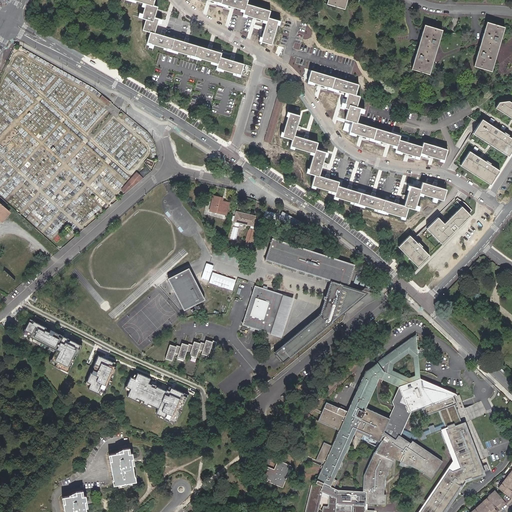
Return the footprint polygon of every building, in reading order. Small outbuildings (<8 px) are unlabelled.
[(132,0),(146,4),(143,14),(142,18),(146,19),(157,23),(159,19),(154,18),(157,7),(153,6),(154,0),(132,0)] [(236,0),(235,8),(238,8),(241,9),(243,0),(236,0)] [(247,0),(243,0),(241,9),(244,10),(243,14),(267,21),(261,41),(271,44),(278,21),(268,18),(270,11),(246,4),(247,0)] [(344,9),(346,0),(327,0),(326,4),(344,9)] [(157,25),(157,23),(146,19),(143,29),(143,30),(150,32),(154,33),(157,25)] [(491,71),(505,27),(487,22),(474,66),(491,71)] [(429,74),(442,30),(425,25),(411,69),(429,74)] [(160,35),(154,33),(150,32),(147,43),(218,64),(217,68),(240,75),(243,64),(233,61),(234,58),(231,57),(230,60),(220,57),(221,53),(211,50),(212,47),(208,46),(207,49),(187,43),(188,40),(185,39),(184,42),(164,36),(165,33),(161,32),(160,35)] [(348,131),(386,142),(389,131),(355,121),(358,111),(359,107),(355,106),(358,95),(354,94),(357,83),(310,69),(307,80),(347,92),(344,102),(343,106),(347,107),(344,118),(351,120),(348,131)] [(271,144),(287,89),(281,87),(264,142),(271,144)] [(495,107),(511,118),(511,102),(509,100),(499,102),(495,107)] [(335,192),(337,186),(339,182),(328,179),(330,175),(326,174),(325,178),(319,176),(322,166),(325,167),(326,164),(323,163),(326,153),(315,149),(317,143),(307,140),(308,136),(305,135),(304,139),(294,135),(296,130),(299,130),(300,127),(297,126),(300,116),(289,113),(282,136),(292,139),(290,146),(314,153),(308,173),(315,175),(312,185),(335,192)] [(473,133),(508,156),(511,150),(511,138),(508,136),(509,134),(504,131),(504,133),(482,119),(473,133)] [(391,144),(395,145),(397,138),(398,134),(393,133),(389,131),(386,142),(391,144)] [(397,138),(395,145),(394,149),(418,156),(419,152),(442,159),(446,148),(422,141),(421,145),(397,138)] [(460,165),(490,184),(499,170),(490,164),(491,163),(486,160),(485,161),(469,151),(460,165)] [(149,171),(146,167),(140,173),(142,176),(149,171)] [(127,185),(123,190),(126,193),(143,178),(137,173),(126,185),(127,185)] [(348,185),(347,189),(344,199),(404,218),(408,207),(414,209),(419,193),(443,200),(446,189),(436,186),(437,183),(433,182),(432,185),(422,182),(420,189),(410,186),(407,196),(403,195),(402,199),(406,200),(404,206),(398,204),(399,200),(395,199),(394,203),(374,197),(375,193),(372,192),(371,196),(351,190),(352,186),(348,185)] [(344,199),(347,189),(337,186),(335,192),(334,196),(344,199)] [(222,198),(213,196),(210,210),(226,214),(228,203),(221,201),(222,198)] [(426,228),(441,244),(472,213),(474,209),(456,198),(454,200),(461,206),(443,223),(437,217),(426,228)] [(1,204),(0,203),(0,220),(1,222),(9,212),(3,206),(5,205),(2,203),(1,204)] [(257,217),(236,212),(234,221),(239,222),(251,225),(250,229),(249,229),(249,231),(248,230),(246,240),(247,240),(252,241),(254,231),(253,230),(254,226),(255,226),(257,217)] [(429,255),(416,242),(409,235),(397,247),(417,267),(429,255)] [(331,321),(343,285),(347,286),(348,285),(354,265),(272,239),(269,247),(268,251),(265,259),(300,271),(304,272),(332,281),(327,296),(325,296),(324,299),(326,299),(322,313),(274,353),(282,362),(331,321)] [(204,298),(198,286),(199,286),(193,275),(189,267),(169,277),(184,308),(204,298)] [(213,271),(209,282),(233,289),(237,278),(213,271)] [(331,321),(366,292),(348,285),(347,286),(343,285),(331,321)] [(271,334),(283,295),(255,286),(242,325),(271,334)] [(292,298),(283,295),(271,334),(280,337),(292,298)] [(35,296),(33,301),(41,305),(44,300),(35,296)] [(81,346),(30,320),(25,329),(25,330),(31,334),(30,336),(30,337),(33,339),(46,345),(49,347),(56,350),(55,353),(52,358),(51,360),(57,363),(55,366),(55,367),(60,369),(61,367),(64,368),(63,370),(68,372),(72,365),(70,364),(71,361),(73,362),(75,358),(73,358),(75,355),(77,356),(81,346)] [(415,356),(419,356),(417,340),(420,340),(419,336),(417,336),(416,335),(367,371),(348,411),(328,402),(319,421),(340,430),(333,446),(325,464),(316,483),(321,485),(323,486),(325,483),(332,486),(335,479),(347,453),(348,453),(351,446),(350,445),(356,431),(380,441),(383,435),(390,419),(366,408),(380,378),(400,387),(400,388),(403,396),(406,404),(408,410),(409,412),(426,406),(427,408),(423,409),(426,416),(440,411),(446,426),(449,426),(449,427),(450,430),(448,430),(463,469),(454,472),(451,470),(423,511),(444,511),(462,486),(463,487),(467,481),(466,480),(473,477),(473,478),(486,474),(485,471),(483,472),(464,423),(466,422),(471,420),(461,393),(457,394),(421,378),(420,375),(417,377),(411,379),(392,371),(393,363),(409,352),(415,356)] [(46,345),(33,339),(32,341),(45,348),(46,345)] [(213,351),(217,352),(219,345),(215,344),(215,345),(209,342),(207,346),(203,344),(203,346),(197,343),(195,347),(191,345),(191,346),(185,344),(183,348),(179,346),(179,347),(173,345),(167,359),(174,361),(176,353),(180,355),(179,358),(186,360),(189,353),(192,354),(191,357),(198,359),(201,352),(205,353),(203,356),(210,358),(213,351)] [(113,375),(117,367),(114,366),(112,365),(113,362),(98,356),(93,367),(94,367),(98,369),(97,371),(93,370),(92,373),(91,373),(87,382),(90,384),(89,386),(88,389),(98,393),(99,394),(100,391),(103,392),(105,393),(109,385),(109,384),(108,384),(112,375),(113,375)] [(183,395),(184,393),(183,393),(172,388),(171,388),(170,391),(167,390),(166,391),(149,383),(151,379),(138,373),(137,375),(135,379),(133,378),(131,377),(127,385),(126,387),(131,389),(130,391),(127,397),(135,400),(136,401),(137,398),(144,402),(143,404),(147,405),(147,406),(148,404),(152,406),(158,409),(156,414),(160,415),(164,417),(163,419),(164,419),(167,421),(170,422),(171,421),(173,422),(176,423),(180,412),(179,412),(180,408),(182,409),(183,408),(187,398),(187,397),(183,395)] [(443,460),(413,440),(411,443),(400,436),(399,435),(400,432),(402,433),(403,429),(402,429),(409,412),(408,410),(406,404),(401,401),(403,396),(400,388),(394,402),(396,406),(390,419),(383,435),(386,437),(375,452),(365,475),(364,491),(367,491),(367,503),(368,503),(386,504),(387,494),(385,494),(385,480),(394,461),(393,460),(394,458),(423,471),(425,472),(424,472),(432,478),(443,460)] [(466,422),(464,423),(483,472),(485,471),(466,422)] [(449,427),(442,430),(454,461),(419,511),(423,511),(451,470),(454,472),(463,469),(448,430),(450,430),(449,427)] [(427,437),(426,434),(431,432),(429,428),(419,431),(422,439),(427,437)] [(325,464),(333,446),(325,442),(317,460),(325,464)] [(112,480),(113,485),(117,485),(131,482),(136,481),(135,476),(134,476),(132,465),(131,459),(133,459),(132,453),(130,453),(128,454),(127,448),(123,449),(123,451),(120,452),(120,453),(116,453),(111,454),(112,460),(110,461),(113,480),(112,480)] [(283,487),(292,465),(278,460),(274,468),(264,465),(259,478),(283,487)] [(511,470),(498,488),(510,498),(511,495),(511,493),(510,492),(511,489),(511,470)] [(487,475),(486,474),(473,478),(473,477),(466,480),(467,481),(463,487),(462,486),(444,511),(447,511),(468,483),(487,475)] [(331,511),(329,507),(324,507),(322,511),(318,511),(323,493),(329,496),(335,488),(339,480),(335,479),(332,486),(325,483),(323,486),(321,485),(320,485),(312,483),(305,511),(331,511)] [(367,503),(367,491),(364,491),(339,489),(335,488),(329,496),(329,507),(331,511),(365,511),(366,510),(366,503),(367,503)] [(86,511),(86,508),(85,501),(87,501),(86,496),(84,496),(82,496),(81,491),(76,492),(76,494),(73,494),(73,495),(69,496),(64,497),(65,504),(63,504),(64,511),(86,511)] [(494,511),(497,510),(494,507),(497,505),(500,508),(506,503),(495,491),(489,496),(471,511),(494,511)]
